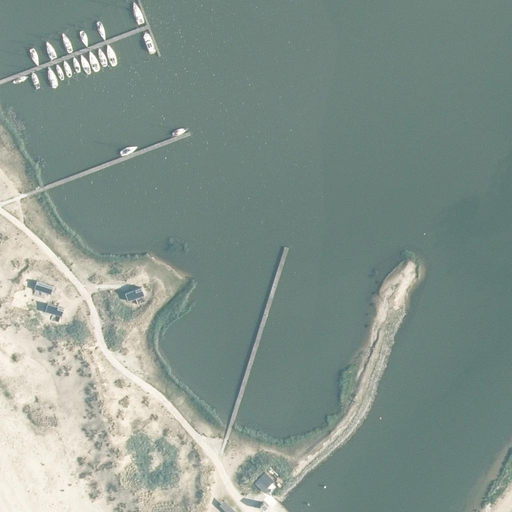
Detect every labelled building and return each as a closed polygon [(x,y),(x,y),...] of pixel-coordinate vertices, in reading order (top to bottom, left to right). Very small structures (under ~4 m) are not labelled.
[(20,270),(17,278),(34,283),(35,279),(36,275),(20,270)] [(115,280),(108,283),(111,291),(127,284),(124,276),(115,280)] [(30,293),(28,301),(44,306),(47,298),(39,295),(30,293)] [(250,476),(241,467),(237,472),(246,481),(250,476)] [(207,489),(202,495),(219,511),(225,511),(228,510),(207,489)]
